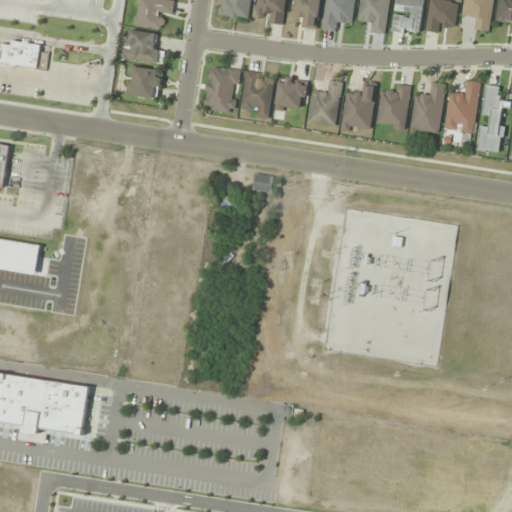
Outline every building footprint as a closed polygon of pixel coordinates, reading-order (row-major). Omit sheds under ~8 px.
[(138,0),(135,26),(162,29),(164,13),(173,14),(175,0),(171,0),(138,0)] [(251,0),(222,0),(221,16),(249,20),(251,0)] [(266,22),(283,25),(286,0),(257,0),(255,11),(267,13),(266,22)] [(296,0),(295,16),(304,17),(303,27),(317,29),(320,0),(296,0)] [(326,0),(322,29),(341,31),(343,21),(353,22),(355,0),(326,0)] [(386,34),(389,0),(360,0),(359,20),(369,21),(368,32),(386,34)] [(396,0),(393,32),(420,35),(423,0),(396,0)] [(446,25),(455,27),(459,2),(442,0),(430,0),(426,31),(445,33),(446,25)] [(471,29),(489,31),(493,0),(465,0),(463,16),(473,18),(471,29)] [(511,0),(499,0),(497,22),(511,23),(511,28),(511,32),(511,0)] [(164,64),(165,51),(156,50),(157,33),(132,31),(131,39),(123,38),(122,60),(164,64)] [(158,100),(163,72),(132,66),(126,94),(158,100)] [(241,70),(210,66),(204,109),(236,113),(241,70)] [(274,75),(245,72),(241,109),(259,110),(258,118),(270,119),(274,75)] [(308,80),(279,77),(275,118),(283,119),(284,107),(305,110),(308,80)] [(312,90),(308,123),(338,127),(343,82),(331,81),(329,91),(312,90)] [(474,134),(482,83),(467,81),(465,93),(451,90),(444,129),(474,134)] [(446,84),(429,82),(428,95),(414,93),(411,131),(441,133),(446,84)] [(346,91),(341,129),(371,133),(377,86),(365,84),(364,94),(346,91)] [(381,92),(375,126),(405,130),(412,86),(394,84),(392,93),(381,92)] [(478,150),(501,152),(505,108),(511,109),(511,101),(500,100),(501,86),(486,85),(484,115),(491,116),(490,127),(481,127),(478,150)] [(0,188),(6,189),(12,146),(0,144),(0,188)] [(253,190),(271,193),(274,177),(255,174),(253,190)] [(91,386),(0,372),(0,421),(26,425),(24,433),(39,435),(40,428),(84,434),(91,386)]
